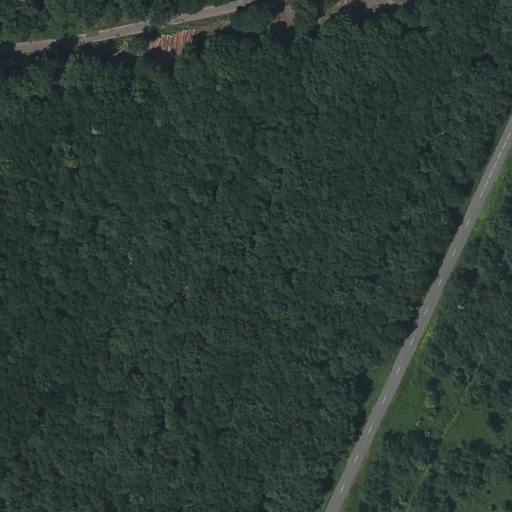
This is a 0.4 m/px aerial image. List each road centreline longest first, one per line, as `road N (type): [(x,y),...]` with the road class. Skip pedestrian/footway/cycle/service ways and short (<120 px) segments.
road 1 (tertiary): [(511,132),(333,511)]
road 2 (unclassified): [(257,0),(121,32),(0,46)]
